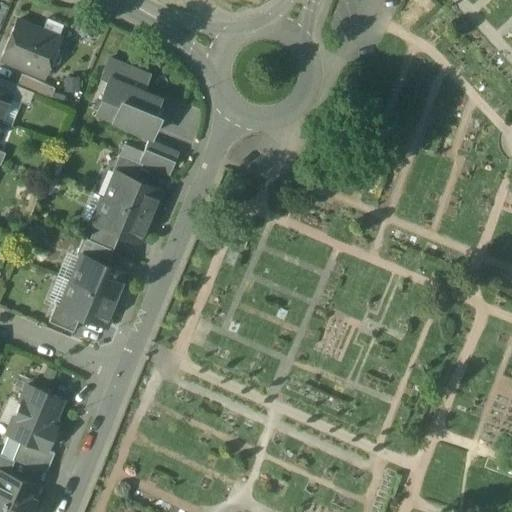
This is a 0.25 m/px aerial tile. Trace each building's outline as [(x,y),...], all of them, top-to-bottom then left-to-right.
[(59,38),(16,20),(0,59),(43,76),(48,63),(52,64),(56,62),(58,57),(56,53),(53,51),(59,38)] [(148,76),(109,59),(101,77),(108,80),(108,78),(136,90),(138,87),(142,89),(148,76)] [(53,88),(21,74),(16,85),(33,92),(49,98),(53,88)] [(16,85),(0,78),(0,91),(9,95),(8,96),(28,104),(33,92),(16,85)] [(136,90),(108,78),(108,80),(101,95),(108,97),(101,114),(150,135),(158,116),(152,113),(158,99),(136,90)] [(0,91),(0,116),(8,96),(9,95),(0,91)] [(177,153),(147,140),(138,162),(142,164),(168,175),(177,153)] [(138,162),(118,154),(111,171),(114,172),(115,171),(135,180),(142,164),(138,162)] [(135,180),(115,171),(114,172),(104,197),(148,215),(154,202),(157,201),(160,193),(158,189),(135,180)] [(148,215),(104,197),(93,223),(95,224),(119,233),(137,241),(141,239),(144,232),(143,228),(148,215)] [(119,233),(95,224),(88,240),(112,249),(119,233)] [(88,240),(82,237),(75,254),(80,256),(80,255),(106,265),(112,249),(88,240)] [(106,265),(80,255),(80,256),(69,281),(114,299),(118,289),(120,290),(127,274),(106,265)] [(114,299),(69,281),(59,305),(59,306),(79,315),(105,326),(112,310),(109,309),(114,299)] [(79,315),(59,306),(59,305),(55,304),(48,321),(73,331),(79,315)] [(16,409),(56,426),(58,421),(53,419),(61,399),(26,385),(16,409)] [(56,426),(16,409),(6,433),(20,438),(46,449),(56,426)] [(46,449),(20,438),(12,459),(14,460),(45,473),(54,452),(46,449)] [(12,459),(0,454),(0,470),(8,474),(14,460),(12,459)] [(8,474),(0,470),(0,500),(27,511),(28,511),(34,500),(32,499),(37,486),(8,474)] [(27,511),(0,500),(0,511),(27,511)]
